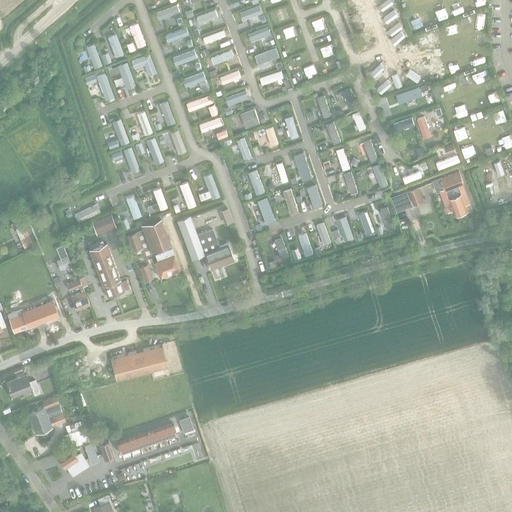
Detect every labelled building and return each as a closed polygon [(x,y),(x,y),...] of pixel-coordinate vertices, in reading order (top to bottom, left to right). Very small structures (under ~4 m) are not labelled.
[(158,18),(159,19),(179,11),(177,4),(157,12),(156,13),(158,18)] [(258,4),(236,13),(239,19),(261,11),(258,4)] [(194,13),(192,6),(185,9),(188,16),(194,13)] [(215,9),(196,17),(199,23),(217,16),(215,9)] [(137,22),(129,25),(137,46),(145,43),(137,22)] [(168,39),(169,41),(188,34),(186,27),(166,34),(167,36),(168,39)] [(264,28),(243,35),(245,42),(266,34),(264,28)] [(223,29),(203,37),(205,42),(225,35),(223,29)] [(110,43),(115,56),(123,53),(118,40),(117,40),(115,34),(108,37),(110,43)] [(129,51),(135,48),(132,41),(126,43),(129,51)] [(86,46),(94,68),(101,65),(93,43),(86,46)] [(197,55),(195,46),(172,54),(176,63),(197,55)] [(231,49),(211,57),(213,63),(234,56),(231,49)] [(272,49),(251,56),(253,63),(274,55),(272,49)] [(144,64),(148,74),(156,71),(149,53),(131,60),(134,67),(144,64)] [(135,85),(126,61),(117,65),(126,88),(135,85)] [(215,67),(208,69),(209,69),(206,70),(208,76),(211,75),(217,73),(215,67)] [(238,69),(220,76),(223,83),(234,79),(235,81),(239,79),(238,77),(240,76),(238,69)] [(281,70),(259,77),(262,84),(283,77),(281,70)] [(199,81),(203,91),(208,89),(204,79),(205,78),(203,71),(183,79),(186,86),(199,81)] [(96,77),(105,100),(113,97),(105,74),(96,77)] [(419,86),(396,95),(399,104),(422,96),(419,86)] [(342,90),(351,110),(358,107),(349,87),(342,90)] [(246,89),(224,98),(227,104),(239,99),(240,102),(244,100),(243,98),(248,96),(246,89)] [(210,94),(187,103),(190,110),(213,102),(210,94)] [(317,96),(324,117),(331,114),(324,94),(317,96)] [(159,104),(167,125),(175,122),(167,101),(159,104)] [(230,106),(223,109),(226,116),(233,113),(230,106)] [(254,108),(240,113),(246,127),(259,122),(254,108)] [(442,110),(434,112),(436,118),(444,116),(442,110)] [(152,131),(144,111),(137,114),(144,134),(152,131)] [(352,113),(359,130),(365,127),(359,111),(352,113)] [(299,135),(292,115),(285,117),(291,137),(299,135)] [(417,118),(424,138),(431,135),(425,116),(417,118)] [(219,117),(199,124),(202,132),(222,124),(219,117)] [(395,131),(414,124),(411,117),(393,123),(395,131)] [(120,144),(128,141),(120,118),(112,121),(120,144)] [(326,123),(334,143),(341,141),(333,121),(326,123)] [(273,125),(258,130),(261,137),(268,135),(271,144),(278,141),(273,125)] [(170,132),(178,153),(185,150),(178,129),(170,132)] [(146,140),(155,163),(163,160),(154,137),(146,140)] [(244,158),(251,155),(244,137),(237,139),(244,158)] [(364,141),(371,161),(378,158),(370,138),(364,141)] [(422,145),(415,149),(417,155),(425,151),(422,145)] [(123,149),(132,172),(139,169),(131,146),(123,149)] [(336,149),(343,169),(350,167),(343,147),(336,149)] [(447,166),(461,160),(459,156),(451,159),(450,157),(443,160),(444,163),(440,164),(442,169),(448,166),(447,166)] [(300,159),(306,177),(312,175),(305,157),(300,159)] [(276,163),(282,182),(288,180),(282,162),(276,163)] [(372,165),(380,185),(387,183),(379,162),(372,165)] [(264,191),(256,170),(248,173),(256,194),(264,191)] [(419,170),(403,177),(405,182),(421,176),(419,170)] [(344,173),(351,193),(358,191),(351,171),(344,173)] [(465,204),(467,203),(459,184),(463,182),(459,171),(441,177),(446,189),(443,190),(447,201),(450,200),(455,214),(467,210),(465,204)] [(198,194),(200,200),(211,196),(212,198),(219,195),(211,174),(209,174),(206,175),(203,176),(209,191),(198,194)] [(179,184),(188,207),(195,204),(187,181),(179,184)] [(309,186),(316,207),(322,205),(315,184),(309,186)] [(149,212),(159,208),(160,209),(167,206),(160,187),(152,190),(157,202),(146,206),(149,212)] [(409,191),(414,204),(422,201),(417,187),(409,191)] [(298,210),(291,188),(283,190),(285,195),(283,196),(283,198),(285,197),(290,213),(298,210)] [(406,192),(391,198),(397,212),(412,207),(406,192)] [(126,198),(133,218),(141,215),(133,196),(126,198)] [(267,220),(275,217),(268,199),(260,202),(267,220)] [(254,206),(252,201),(246,203),(248,209),(254,206)] [(381,208),(388,230),(395,228),(388,206),(381,208)] [(102,215),(108,229),(117,225),(111,212),(102,215)] [(361,215),(367,233),(374,231),(368,213),(361,215)] [(200,244),(197,234),(189,215),(177,220),(188,249),(200,244)] [(338,217),(345,237),(352,235),(345,215),(338,217)] [(159,216),(141,224),(151,251),(170,243),(159,216)] [(317,224),(324,244),(331,241),(324,222),(317,224)] [(212,228),(197,234),(200,244),(188,249),(191,258),(204,254),(209,269),(234,260),(228,243),(219,246),(212,228)] [(332,233),(334,240),(341,237),(338,230),(332,233)] [(301,238),(306,254),(313,252),(307,235),(301,238)] [(288,256),(281,237),(274,240),(281,258),(288,256)] [(127,281),(121,283),(106,243),(89,249),(107,297),(129,289),(127,281)] [(154,262),(160,278),(179,270),(171,248),(156,254),(159,260),(154,262)] [(140,268),(145,281),(152,278),(147,265),(140,268)] [(67,284),(69,290),(82,285),(79,279),(67,284)] [(70,296),(76,309),(89,304),(83,289),(81,290),(82,292),(70,296)] [(15,331),(58,314),(52,300),(17,313),(16,311),(8,314),(10,319),(15,331)] [(35,380),(29,382),(26,375),(6,383),(12,397),(31,389),(34,396),(40,393),(35,380)] [(54,417),(48,419),(44,408),(57,403),(55,397),(41,403),(43,407),(28,412),(36,433),(52,427),(51,426),(57,424),(54,417)] [(191,431),(187,418),(179,421),(183,433),(191,431)] [(168,424),(99,446),(104,456),(172,436),(168,424)] [(97,443),(87,446),(92,461),(101,459),(97,443)] [(85,460),(78,465),(75,461),(78,460),(72,450),(59,459),(68,473),(76,468),(79,472),(89,466),(85,460)] [(94,508),(95,511),(112,511),(109,503),(111,502),(108,494),(97,498),(100,506),(94,508)]
